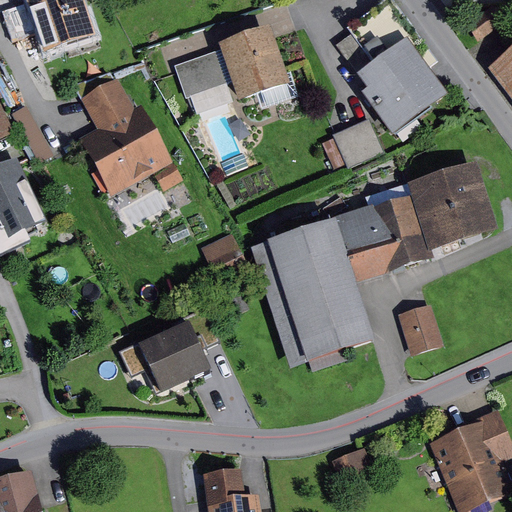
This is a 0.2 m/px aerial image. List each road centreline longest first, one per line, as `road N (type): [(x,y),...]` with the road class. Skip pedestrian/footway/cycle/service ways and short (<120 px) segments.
road 1 (residential): [(0,464),(54,443),(324,442),(410,408)]
road 2 (residential): [(511,241),(404,286),(391,300),(410,408)]
road 3 (residential): [(425,0),(511,120)]
